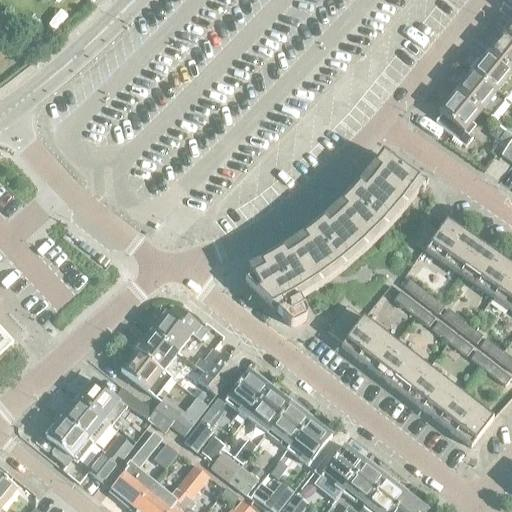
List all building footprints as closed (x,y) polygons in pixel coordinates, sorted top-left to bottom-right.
[(511,24),(502,36),(511,44),(511,24)] [(511,76),(511,75),(511,44),(502,36),(486,56),(511,76)] [(486,56),(471,75),(505,102),(511,93),(511,77),(511,76),(486,56)] [(471,75),(455,94),(480,114),(489,122),(505,102),(471,75)] [(466,132),(480,114),(455,94),(438,115),(441,118),(435,125),(464,150),(472,140),(472,136),(466,132)] [(494,126),(487,135),(497,142),(504,133),(494,126)] [(501,156),(511,163),(511,139),(511,140),(503,133),(498,141),(507,148),(501,156)] [(286,260),(283,254),(272,260),(260,267),(248,272),(252,279),(244,283),(288,327),(291,328),(295,328),(302,324),(305,320),(305,315),(298,302),(296,304),(283,311),(280,305),(292,299),(295,297),(316,284),(319,282),(339,267),(341,265),(361,249),(381,229),(383,226),(400,208),(402,205),(417,185),(419,183),(384,159),(383,159),(384,158),(383,158),(374,169),(380,173),(372,183),(364,193),(359,188),(350,198),(341,207),(346,212),(337,221),(328,229),(323,224),(313,232),(303,240),(307,246),(297,253),(286,260)] [(414,246),(425,253),(511,313),(511,269),(445,224),(439,233),(428,226),(414,246)] [(412,296),(418,288),(409,281),(403,289),(412,296)] [(421,303),(427,295),(418,288),(412,296),(421,303)] [(393,302),(402,309),(408,301),(399,294),(393,302)] [(429,310),(435,302),(427,295),(421,303),(429,310)] [(402,309),(411,316),(417,308),(408,301),(402,309)] [(429,310),(438,317),(444,309),(435,302),(429,310)] [(327,334),(343,346),(340,349),(470,450),(492,422),(362,321),(347,308),(327,334)] [(426,315),(417,308),(411,316),(419,322),(426,315)] [(165,315),(150,334),(177,355),(191,336),(200,343),(206,334),(174,309),(168,317),(165,315)] [(450,326),(456,318),(447,311),(441,319),(450,326)] [(426,315),(419,322),(428,329),(434,321),(426,315)] [(458,332),(464,324),(456,318),(450,326),(458,332)] [(440,338),(446,330),(437,324),(431,332),(440,338)] [(467,339),(474,332),(464,324),(458,332),(467,339)] [(440,338),(448,345),(455,337),(446,330),(440,338)] [(467,339),(476,346),(482,338),(474,332),(467,339)] [(162,374),(177,355),(150,334),(135,353),(162,374)] [(0,361),(13,350),(0,335),(0,361)] [(464,344),(455,337),(448,345),(458,352),(464,344)] [(488,355),(494,347),(485,341),(479,348),(488,355)] [(472,351),(464,344),(458,352),(466,359),(472,351)] [(494,347),(488,355),(496,362),(503,354),(494,347)] [(195,369),(203,375),(212,382),(227,363),(212,352),(205,362),(201,360),(195,369)] [(162,374),(135,353),(120,373),(155,400),(170,380),(162,374)] [(478,368),(484,360),(475,353),(469,361),(478,368)] [(503,354),(496,362),(506,369),(511,361),(503,354)] [(478,368),(487,375),(493,367),(484,360),(478,368)] [(212,382),(203,375),(197,384),(215,398),(237,370),(227,363),(212,382)] [(502,374),(493,367),(487,375),(496,382),(502,374)] [(251,372),(249,375),(248,374),(224,404),(245,421),(269,390),(260,383),(262,380),(251,372)] [(511,380),(502,374),(496,382),(504,388),(511,380)] [(92,382),(77,400),(104,423),(120,404),(92,382)] [(289,406),(269,390),(245,421),(266,436),(289,406)] [(164,399),(154,412),(172,426),(169,429),(183,439),(207,408),(195,399),(184,414),(164,399)] [(89,442),(104,423),(77,400),(61,419),(89,442)] [(286,452),(309,421),(301,415),(303,412),(292,404),(290,407),(289,406),(266,436),(286,452)] [(165,435),(169,429),(172,426),(154,412),(147,421),(165,435)] [(92,445),(89,442),(61,419),(58,417),(53,423),(56,426),(45,439),(57,448),(52,454),(52,458),(66,469),(72,461),(76,464),(92,445)] [(331,438),(309,421),(286,452),(307,468),(331,438)] [(183,446),(196,455),(212,433),(200,424),(183,446)] [(118,437),(104,454),(118,466),(132,449),(118,437)] [(325,476),(322,479),(322,480),(333,489),(326,499),(333,505),(341,495),(364,464),(344,448),(323,475),(325,476)] [(102,485),(118,466),(104,454),(88,473),(102,485)] [(210,470),(229,485),(241,469),(221,455),(210,470)] [(366,466),(364,464),(341,495),(362,511),(385,480),(376,474),(379,471),(368,463),(366,466)] [(128,511),(133,511),(155,485),(131,466),(110,492),(122,501),(119,504),(128,511)] [(170,511),(201,474),(193,468),(170,498),(155,485),(133,511),(170,511)] [(241,469),(229,485),(246,498),(258,482),(241,469)] [(170,511),(187,511),(185,510),(208,480),(201,474),(170,511)] [(0,479),(0,511),(16,493),(0,479)] [(385,480),(362,511),(363,511),(393,511),(406,496),(397,489),(399,487),(389,479),(387,482),(385,480)] [(251,497),(270,511),(279,511),(293,494),(280,485),(272,495),(260,485),(251,497)] [(407,498),(406,496),(393,511),(425,511),(417,505),(419,503),(409,495),(407,498)] [(283,511),(303,511),(308,506),(295,497),(283,511)] [(245,511),(248,509),(241,503),(233,511),(245,511)]
